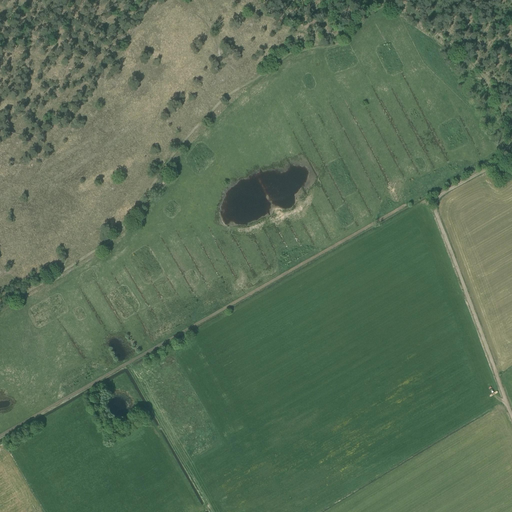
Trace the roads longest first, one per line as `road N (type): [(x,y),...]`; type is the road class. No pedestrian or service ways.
road 1 (track): [(358,24),(344,42),(290,57),(235,93),(189,138),(106,251),(0,309)]
road 2 (track): [(496,162),(436,196),(434,208),(511,416)]
road 3 (track): [(496,162),(499,117),(475,68),(434,33),(380,6),(358,24)]
